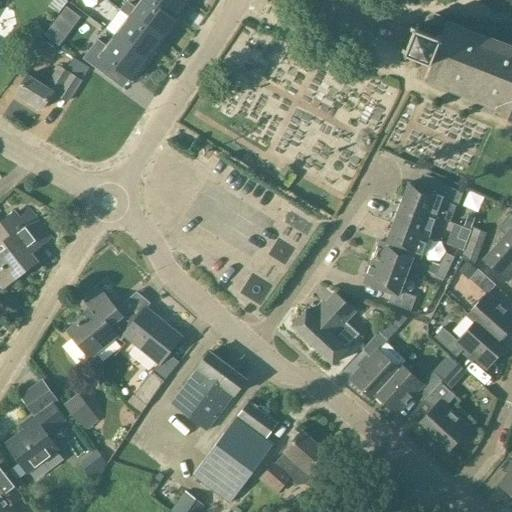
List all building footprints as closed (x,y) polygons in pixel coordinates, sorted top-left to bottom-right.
[(130,18),(161,42),(176,22),(173,20),(146,0),(144,0),(137,9),(127,1),(120,11),(130,18)] [(188,1),(186,0),(146,0),(173,20),(188,1)] [(60,45),(80,16),(64,5),(45,35),(60,45)] [(479,103),(476,111),(511,124),(511,40),(505,38),(503,44),(448,22),(447,21),(446,24),(442,18),(435,15),(428,18),(425,25),(428,34),(415,29),(404,58),(411,61),(411,63),(412,66),(417,68),(421,67),(422,64),(422,62),(427,64),(426,66),(429,68),(423,81),(479,103)] [(147,61),(161,42),(130,18),(116,37),(147,61)] [(132,80),(147,61),(116,37),(108,47),(98,39),(83,59),(106,77),(114,66),(132,80)] [(58,67),(45,87),(27,76),(16,94),(41,111),(52,95),(68,104),(82,81),(58,67)] [(441,184),(437,195),(409,184),(401,205),(435,219),(442,201),(458,207),(463,194),(441,184)] [(428,239),(435,219),(401,205),(393,225),(428,239)] [(0,219),(0,287),(2,290),(37,263),(31,255),(51,239),(29,211),(20,218),(15,212),(2,222),(0,219)] [(455,224),(475,225),(476,213),(456,211),(455,224)] [(511,272),(511,215),(510,214),(497,228),(506,236),(484,261),(505,280),(511,272)] [(454,224),(446,243),(464,250),(471,231),(454,224)] [(420,259),(428,239),(393,225),(385,245),(386,245),(386,246),(413,256),(413,257),(420,259)] [(475,229),(464,251),(471,254),(482,232),(475,229)] [(406,276),(413,257),(413,256),(386,246),(386,245),(385,245),(379,242),(371,263),(406,276)] [(455,257),(445,253),(434,276),(444,280),(455,257)] [(416,297),(400,291),(406,276),(371,263),(363,284),(392,295),(389,303),(411,311),(416,297)] [(456,306),(468,316),(467,316),(475,323),(475,322),(498,342),(499,342),(511,326),(511,317),(487,295),(495,285),(473,265),(465,273),(471,278),(470,280),(475,284),(456,306)] [(137,292),(116,310),(100,291),(85,303),(90,313),(67,332),(89,359),(117,337),(120,340),(124,336),(145,309),(150,303),(137,292)] [(321,302),(309,314),(306,311),(291,328),(332,365),(347,349),(360,334),(347,323),(357,312),(334,291),(323,304),(321,302)] [(181,339),(145,309),(124,336),(159,365),(181,339)] [(363,350),(372,358),(350,381),(371,400),(374,396),(373,396),(397,370),(405,360),(387,344),(399,331),(389,322),(363,350)] [(457,357),(464,350),(487,370),(506,348),(499,342),(498,342),(475,322),(475,323),(458,341),(443,327),(434,337),(457,357)] [(207,433),(234,396),(245,381),(209,354),(198,369),(170,405),(207,433)] [(421,384),(401,366),(406,361),(405,360),(397,370),(373,396),(374,396),(371,400),(372,401),(375,397),(394,415),(417,390),(424,397),(441,379),(433,371),(421,384)] [(457,363),(441,379),(424,397),(427,399),(424,401),(433,409),(420,423),(449,451),(469,430),(445,408),(456,397),(450,391),(467,373),(457,363)] [(134,395),(147,405),(164,382),(152,372),(134,395)] [(21,392),(32,412),(58,398),(48,378),(21,392)] [(64,404),(86,432),(100,421),(78,393),(64,404)] [(262,462),(261,462),(273,445),(267,441),(279,424),(249,402),(224,434),(193,476),(231,504),(262,462)] [(25,430),(5,445),(27,474),(58,451),(46,435),(64,421),(51,404),(22,426),(25,430)] [(276,495),(289,480),(295,486),(306,485),(314,476),(310,473),(327,454),(302,432),(274,464),(273,463),(259,479),(276,495)] [(78,458),(86,476),(107,466),(99,449),(78,458)] [(511,452),(509,456),(511,458),(511,470),(499,487),(511,497),(511,452)] [(0,511),(17,511),(12,505),(21,497),(0,470),(0,511)] [(198,511),(203,505),(185,492),(171,511),(172,511),(198,511)]
